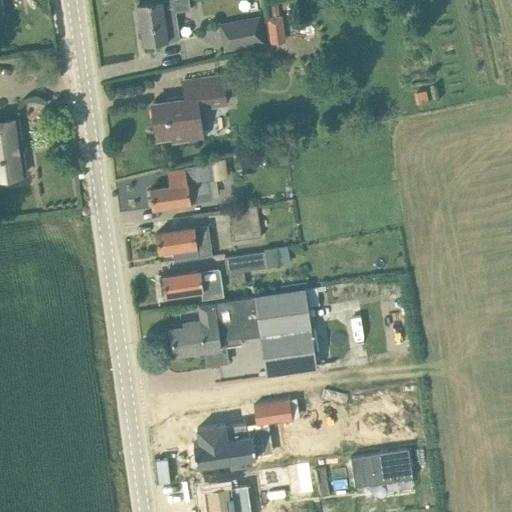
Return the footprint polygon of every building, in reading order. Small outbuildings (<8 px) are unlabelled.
[(181,38),(177,10),(190,8),(188,0),(162,0),(159,0),(137,3),(143,44),(181,38)] [(226,51),(267,43),(261,14),(220,22),(226,51)] [(287,42),(283,15),(268,17),(271,44),(287,42)] [(157,138),(172,136),(172,140),(198,136),(195,116),(200,115),(199,106),(226,102),(223,76),(183,81),(185,99),(152,103),(157,138)] [(0,176),(5,176),(24,173),(17,119),(0,121),(0,176)] [(170,185),(150,188),(153,208),(210,200),(207,181),(210,180),(215,180),(214,177),(212,162),(184,167),(185,169),(168,171),(170,185)] [(261,236),(257,204),(230,208),(234,239),(261,236)] [(181,260),(201,257),(212,256),(208,224),(156,232),(159,252),(179,249),(181,260)] [(264,251),(225,256),(227,272),(267,267),(264,251)] [(209,269),(162,276),(165,295),(202,290),(203,298),(224,296),(219,269),(209,271),(209,269)] [(269,373),(316,366),(305,289),(235,298),(241,336),(261,333),(268,375),(269,375),(269,373)] [(235,298),(199,303),(201,319),(184,321),(184,325),(170,327),(174,353),(204,349),(207,365),(228,362),(226,346),(242,343),(241,336),(235,298)] [(256,422),(257,424),(269,423),(293,419),(289,399),(254,404),(256,422)] [(303,419),(332,417),(331,399),(302,401),(303,419)] [(199,443),(193,443),(197,465),(229,460),(230,467),(253,464),(252,457),(256,456),(253,434),(248,435),(247,424),(246,422),(226,425),(226,423),(197,427),(199,443)] [(318,430),(307,430),(310,490),(334,489),(332,434),(318,435),(318,430)] [(412,477),(408,448),(350,456),(354,486),(412,477)] [(232,483),(203,487),(206,511),(251,511),(247,483),(232,485),(232,483)]
